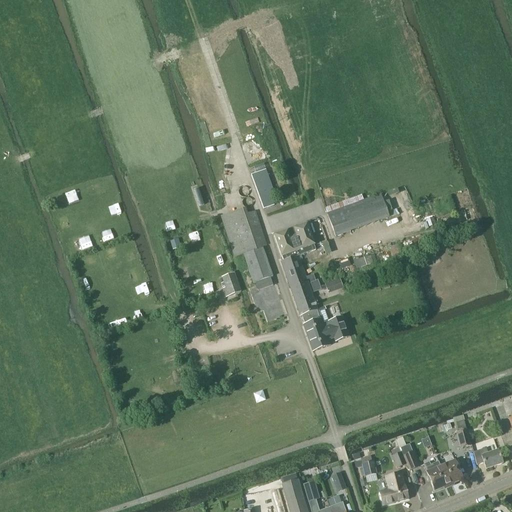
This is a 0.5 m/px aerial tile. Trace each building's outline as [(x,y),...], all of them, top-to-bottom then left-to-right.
[(266,170),(251,176),(263,209),(271,207),(274,206),(269,192),(273,191),(266,170)] [(325,208),(335,238),(389,219),(381,195),(363,201),(362,195),(325,208)] [(223,216),(221,217),(235,258),(238,257),(244,255),(253,284),(255,283),(258,291),(273,286),(270,278),(272,278),(262,247),(266,246),(255,212),(248,214),(246,209),(223,216)] [(433,218),(426,221),(428,228),(436,225),(433,218)] [(281,262),(300,317),(302,316),(305,325),(303,326),(312,352),(329,346),(327,341),(334,338),(335,342),(349,338),(342,318),(328,322),(330,326),(323,328),(320,320),(317,313),(326,310),(325,308),(317,310),(311,293),(321,290),(317,281),(315,281),(313,275),(306,278),(299,256),(315,250),(314,246),(315,245),(307,224),(288,231),(274,236),(282,257),(285,256),(286,260),(281,262)] [(426,236),(407,242),(409,249),(428,244),(426,236)] [(178,239),(170,242),(172,248),(180,245),(178,239)] [(397,246),(389,248),(391,258),(400,256),(397,246)] [(370,256),(358,260),(360,267),(373,264),(370,256)] [(229,297),(240,293),(240,290),(234,274),(222,278),(228,294),(229,297)] [(340,279),(325,284),(328,294),(343,289),(340,279)] [(262,391),(253,394),(256,404),(265,400),(262,391)] [(464,421),(454,423),(460,449),(471,447),(464,421)] [(450,424),(441,427),(443,433),(452,430),(450,424)] [(410,445),(400,449),(402,452),(403,456),(407,464),(410,472),(419,468),(413,452),(410,445)] [(395,450),(391,452),(393,456),(392,457),(397,469),(407,464),(403,456),(402,452),(400,449),(400,448),(395,450)] [(488,454),(486,449),(473,453),(477,466),(484,464),(486,470),(502,465),(498,451),(488,454)] [(361,460),(363,467),(365,476),(374,474),(370,457),(361,460)] [(440,466),(448,486),(462,480),(454,461),(440,466)] [(429,462),(423,465),(427,472),(426,472),(434,492),(448,486),(440,466),(438,462),(431,465),(429,462)] [(387,476),(390,490),(379,493),(382,506),(409,500),(405,486),(402,487),(399,473),(387,476)] [(306,511),(296,474),(280,479),(290,511),(306,511)] [(340,474),(332,477),(338,493),(346,490),(340,474)] [(311,483),(302,485),(308,503),(316,500),(311,483)] [(342,503),(319,511),(345,511),(344,508),(342,503)]
